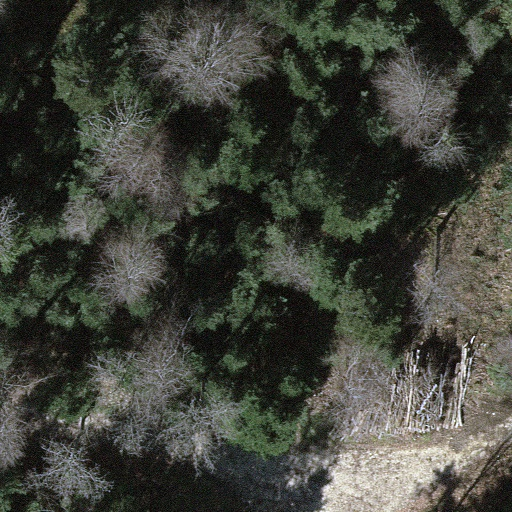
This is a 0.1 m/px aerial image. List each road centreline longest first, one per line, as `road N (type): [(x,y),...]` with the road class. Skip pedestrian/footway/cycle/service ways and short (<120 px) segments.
road 1 (track): [(310,511),(314,496),(247,468),(167,445),(0,417)]
road 2 (track): [(314,496),(511,424)]
